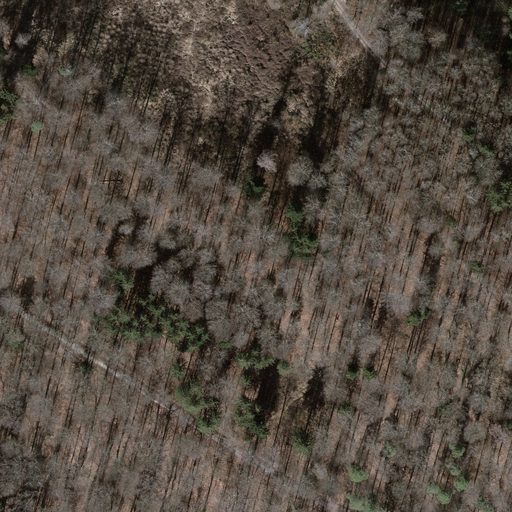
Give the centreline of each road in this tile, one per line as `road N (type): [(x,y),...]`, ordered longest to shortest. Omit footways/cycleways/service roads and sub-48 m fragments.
road 1 (track): [(352,511),(307,494),(0,298)]
road 2 (track): [(335,0),(366,49),(511,168)]
